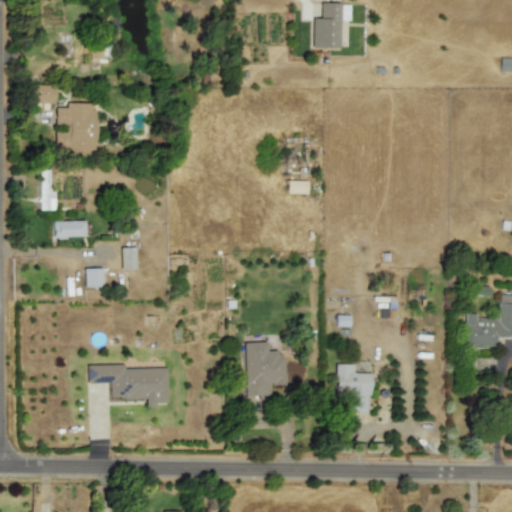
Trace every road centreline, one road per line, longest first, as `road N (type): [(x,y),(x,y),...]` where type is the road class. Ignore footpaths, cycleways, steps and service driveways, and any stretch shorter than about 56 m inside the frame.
road 1 (tertiary): [(0,465),(511,475)]
road 2 (residential): [(0,210),(2,0)]
